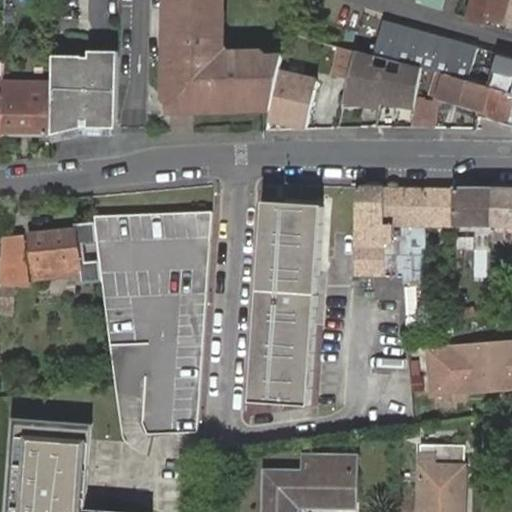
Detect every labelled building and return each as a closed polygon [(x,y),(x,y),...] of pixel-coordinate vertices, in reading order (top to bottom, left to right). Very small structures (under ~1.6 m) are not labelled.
[(279,73),(283,59),(265,58),(260,54),(226,53),(219,47),(221,11),(213,5),(213,0),(161,0),(161,17),(167,23),(167,38),(160,45),(159,90),(165,99),(170,98),(173,94),(189,94),(189,107),(219,108),(224,103),(237,103),(244,110),(270,109),(279,73)] [(483,28),(511,35),(511,0),(476,0),(471,19),(484,23),(483,28)] [(511,57),(400,27),(381,23),(372,55),(437,73),(485,86),(511,92),(511,57)] [(354,50),(336,45),(328,73),(346,77),(354,50)] [(55,56),(52,134),(118,128),(119,48),(111,48),(89,47),(89,57),(78,56),(55,56)] [(359,56),(352,87),(396,96),(412,99),(418,68),(401,65),(359,56)] [(270,109),(268,118),(303,126),(315,82),(279,73),(270,109)] [(479,109),(485,86),(437,73),(431,95),(479,109)] [(5,89),(4,133),(49,133),(49,80),(5,79),(5,89)] [(511,121),(511,92),(485,86),(479,109),(478,114),(511,121)] [(170,98),(165,99),(165,107),(189,107),(189,94),(173,94),(170,98)] [(385,187),(359,186),(357,233),(357,244),(356,274),(384,274),(384,253),(428,254),(427,225),(428,187),(385,187)] [(456,188),(428,187),(427,225),(456,226),(456,188)] [(492,188),(456,188),(456,226),(491,226),(492,188)] [(511,188),(492,188),(491,226),(511,226),(511,188)] [(324,205),(266,201),(252,401),(311,405),(324,205)] [(103,270),(106,217),(96,216),(97,222),(103,270)] [(198,439),(214,218),(106,217),(103,270),(118,385),(125,433),(198,439)] [(77,229),(33,233),(37,279),(82,274),(83,283),(103,282),(103,270),(97,222),(77,224),(77,229)] [(0,327),(12,328),(14,283),(31,281),(25,236),(3,239),(0,279),(0,327)] [(400,299),(406,299),(404,277),(377,277),(377,299),(400,299)] [(456,312),(456,314),(458,319),(471,316),(469,308),(459,312),(456,312)] [(430,325),(429,314),(407,316),(409,334),(430,325)] [(511,341),(430,348),(433,395),(511,388),(511,341)] [(18,421),(10,511),(84,511),(92,428),(18,421)] [(420,424),(415,424),(404,427),(405,438),(421,436),(420,424)] [(436,453),(422,452),(420,511),(465,511),(467,440),(437,440),(436,453)] [(266,470),(265,511),(293,511),(294,501),(360,502),(361,456),(306,455),(306,471),(266,470)]
